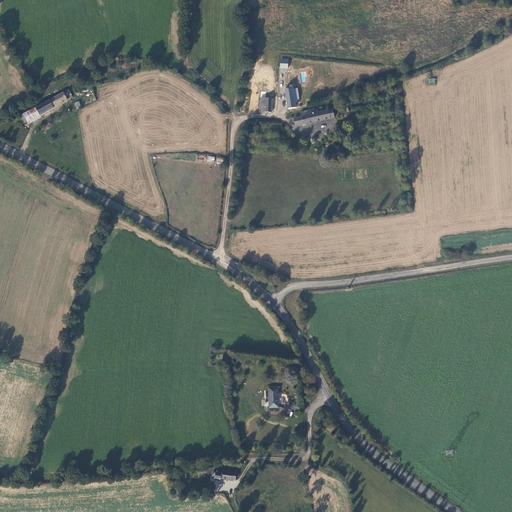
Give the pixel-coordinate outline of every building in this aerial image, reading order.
[(280,58),(280,68),(288,69),(288,59),(280,58)] [(65,93),(63,94),(35,110),(40,118),(70,100),(65,93)] [(286,110),(296,109),(295,103),(292,103),(292,95),(291,95),(290,93),(284,93),(285,97),(284,97),(286,110)] [(270,100),(264,100),(259,100),(258,109),(259,109),(259,113),(269,113),(270,100)] [(27,125),(40,118),(35,110),(22,116),(27,125)] [(310,115),(309,112),(299,114),(299,117),(294,117),(295,123),(297,123),(298,126),(328,120),(327,114),(327,112),(310,115)] [(27,125),(22,116),(20,118),(17,120),(22,127),(27,125)] [(277,409),(277,389),(267,389),(268,409),(277,409)] [(220,472),(219,480),(230,482),(230,481),(234,482),(235,474),(232,474),(220,472)] [(174,495),(181,495),(182,487),(174,487),(174,495)]
